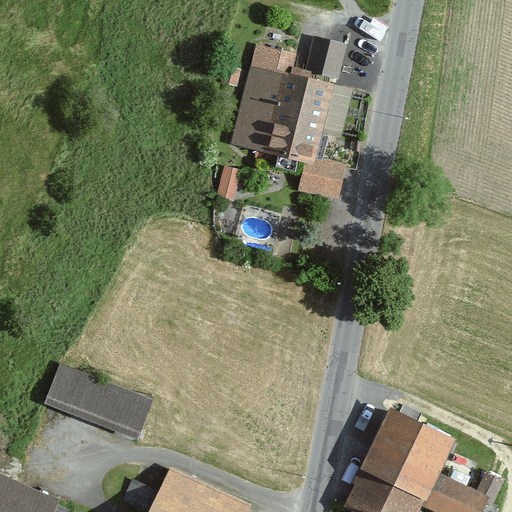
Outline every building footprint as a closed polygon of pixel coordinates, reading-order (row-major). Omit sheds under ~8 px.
[(343,73),(348,36),(312,31),(307,68),(343,73)] [(350,166),(320,160),(325,136),(343,140),(356,90),(333,85),(334,78),(294,68),(297,53),(257,43),(232,144),(306,162),(299,193),(342,203),(350,166)] [(246,167),(224,162),(217,194),(238,199),(246,167)] [(237,239),(244,208),(223,204),(216,235),(237,239)] [(138,442),(155,400),(62,363),(45,405),(138,442)] [(364,511),(421,511),(424,506),(436,511),(487,511),(494,499),(441,473),(458,439),(392,406),(344,502),(364,511)] [(217,483),(171,462),(148,511),(206,511),(204,511),(217,483)] [(0,511),(56,511),(62,498),(0,471),(0,511)]
